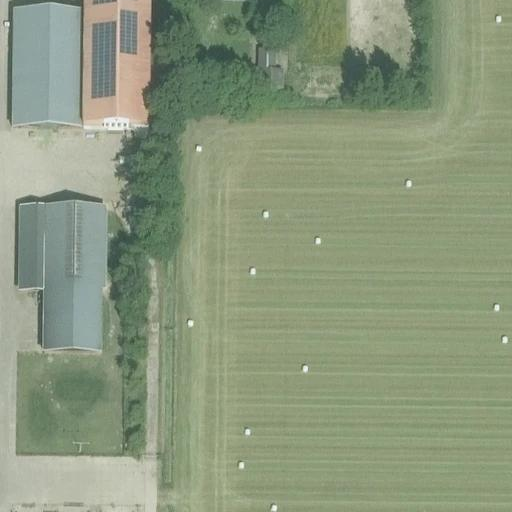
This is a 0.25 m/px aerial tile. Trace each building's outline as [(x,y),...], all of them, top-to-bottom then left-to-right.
[(9,125),(81,126),(81,131),(133,132),(133,140),(146,140),(148,0),(83,0),(83,20),(10,19),(9,125)] [(282,99),(282,73),(274,73),(274,51),(257,51),(256,99),(282,99)] [(120,157),(119,185),(145,186),(146,158),(120,157)] [(100,214),(20,214),(20,296),(44,296),(44,357),(100,357),(100,214)] [(13,397),(12,368),(2,368),(3,397),(13,397)] [(14,459),(35,459),(36,380),(16,379),(14,459)] [(85,413),(84,459),(109,460),(110,413),(85,413)] [(50,417),(48,458),(72,459),(73,418),(50,417)]
